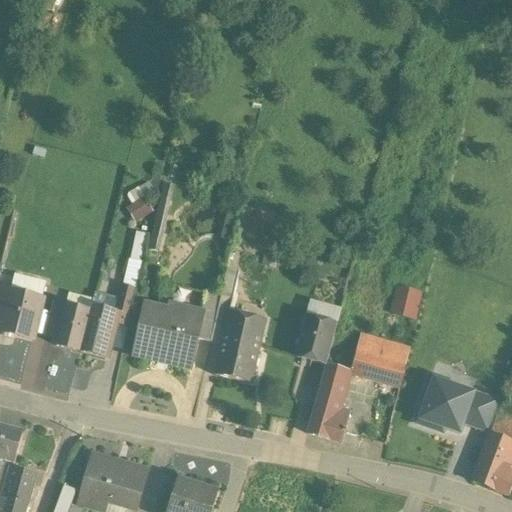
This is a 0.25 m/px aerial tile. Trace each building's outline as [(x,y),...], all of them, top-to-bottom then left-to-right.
[(142,201),(126,209),(134,224),(149,215),(142,201)] [(220,298),(210,344),(223,347),(229,316),(230,317),(239,275),(225,272),(220,298)] [(135,293),(121,289),(115,316),(117,317),(114,325),(128,328),(135,293)] [(414,319),(418,294),(402,291),(394,290),(389,315),(414,319)] [(39,301),(8,294),(0,330),(0,334),(31,341),(39,301)] [(205,295),(200,315),(202,315),(196,341),(210,344),(220,298),(205,295)] [(52,306),(44,337),(56,340),(57,341),(65,309),(52,306)] [(200,315),(170,308),(168,314),(145,309),(134,360),(189,372),(196,341),(202,315),(200,315)] [(89,316),(65,309),(57,341),(56,340),(55,347),(80,354),(89,316)] [(115,316),(91,310),(89,316),(80,354),(106,361),(114,325),(117,317),(115,316)] [(245,323),(230,320),(231,317),(230,317),(229,316),(223,347),(216,379),(251,386),(264,324),(245,320),(245,323)] [(335,328),(305,320),(294,359),(325,367),(335,328)] [(409,352),(361,337),(356,355),(405,370),(409,352)] [(405,370),(356,355),(351,376),(387,387),(399,390),(405,370)] [(342,362),(330,359),(327,369),(347,375),(350,363),(342,361),(342,362)] [(347,375),(327,369),(324,382),(343,387),(347,375)] [(461,427),(472,394),(473,391),(432,377),(416,425),(431,430),(432,427),(458,435),(461,427)] [(343,387),(324,382),(314,418),(333,424),(343,387)] [(487,436),(499,403),(472,394),(461,427),(487,436)] [(511,408),(500,404),(496,416),(511,422),(511,408)] [(511,422),(496,416),(490,436),(511,444),(511,422)] [(333,424),(314,418),(308,437),(355,450),(361,432),(333,424)] [(22,435),(0,429),(0,463),(14,467),(22,435)] [(511,484),(511,485),(500,480),(511,447),(511,444),(490,436),(473,484),(511,500),(511,484)] [(135,511),(146,476),(92,459),(77,507),(94,511),(105,511),(107,506),(127,511),(135,511)] [(27,508),(36,477),(13,470),(14,467),(0,463),(0,500),(24,508),(27,508)] [(212,511),(217,496),(177,483),(168,511),(212,511)] [(68,511),(75,493),(63,489),(54,511),(68,511)] [(0,511),(23,511),(24,508),(0,500),(0,511)]
